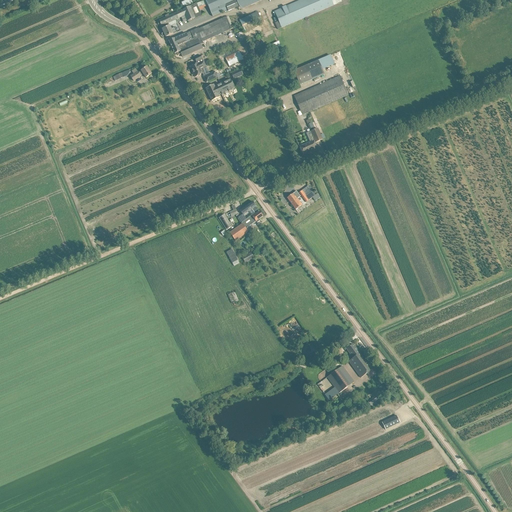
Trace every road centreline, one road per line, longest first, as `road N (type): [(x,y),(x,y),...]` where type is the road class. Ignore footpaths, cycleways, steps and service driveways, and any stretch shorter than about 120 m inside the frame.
road 1 (tertiary): [(494,511),(255,189)]
road 2 (track): [(0,298),(211,209)]
road 3 (track): [(511,83),(333,158)]
road 4 (unclassified): [(163,44),(266,183)]
road 5 (tertiary): [(255,189),(153,51)]
road 6 (unclassified): [(283,0),(161,41)]
